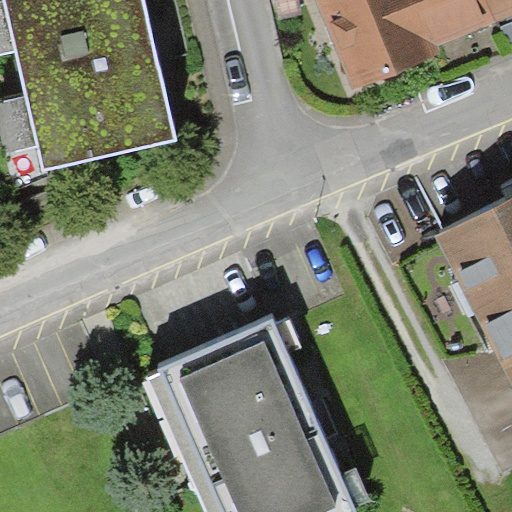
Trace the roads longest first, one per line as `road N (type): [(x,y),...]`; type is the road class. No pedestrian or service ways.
road 1 (residential): [(0,306),(292,178)]
road 2 (residential): [(292,178),(511,91)]
road 3 (residential): [(292,178),(240,0)]
